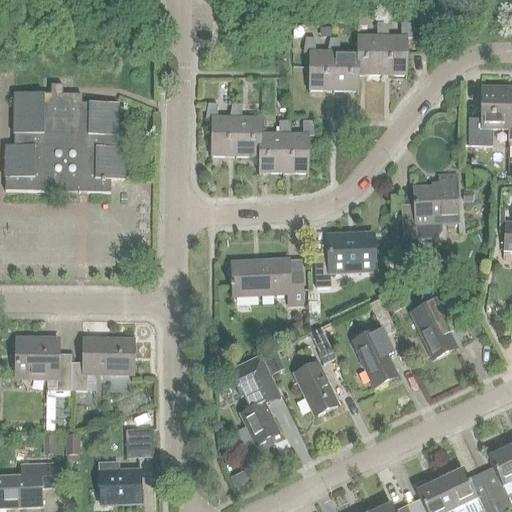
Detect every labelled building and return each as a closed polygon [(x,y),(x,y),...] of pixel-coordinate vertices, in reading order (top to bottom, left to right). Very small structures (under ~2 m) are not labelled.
[(381,78),(381,39),(388,39),(383,27),(375,26),(375,38),(356,38),(356,53),(357,53),(357,77),(357,78),(381,78)] [(400,39),(388,39),(381,39),(381,78),(405,78),(406,41),(412,41),(407,27),(400,26),(400,39)] [(333,53),(324,52),(312,52),(312,41),(305,41),(300,55),(309,55),(309,91),(333,91),(333,53)] [(324,52),(333,53),(333,91),(357,92),(357,78),(357,77),(357,53),(356,53),(336,53),(337,42),(329,42),(324,52)] [(82,97),(61,97),(62,88),(52,87),(51,96),(14,96),(13,148),(5,148),(4,179),(6,179),(6,193),(109,195),(110,183),(124,183),(125,150),(103,149),(104,137),(117,138),(118,106),(82,106),(82,97)] [(491,132),(506,132),(507,90),(498,89),(498,94),(481,93),(480,121),(466,120),(466,149),(491,149),(491,132)] [(236,120),(229,120),(217,119),(218,107),(208,107),(205,121),(211,121),(210,157),(234,157),(236,120)] [(229,120),(236,120),(234,157),(258,158),(259,158),(260,136),(260,120),(241,119),(242,108),(232,108),(229,120)] [(260,136),(259,158),(258,158),(258,174),(283,174),(284,136),(291,136),(286,124),(279,123),(278,136),(260,136)] [(291,136),(284,136),(283,174),(309,175),(310,138),(314,138),(311,124),(302,124),(302,137),(291,136)] [(401,209),(402,243),(415,242),(436,241),(442,234),(442,226),(457,226),(455,179),(438,180),(439,192),(413,192),(413,208),(401,209)] [(463,195),(463,203),(474,203),(473,194),(463,195)] [(511,232),(505,233),(505,232),(503,232),(503,255),(511,255),(511,232)] [(385,237),(372,238),(373,249),(386,248),(385,237)] [(373,249),(372,238),(327,240),(328,256),(314,256),(315,289),(330,289),(330,274),(374,272),(373,249)] [(232,300),(288,297),(288,307),(303,306),(300,264),(288,265),(288,263),(231,266),(231,270),(228,270),(227,275),(229,280),(231,280),(232,300)] [(428,279),(439,301),(445,298),(450,295),(439,274),(428,279)] [(445,298),(439,301),(409,316),(432,362),(457,350),(449,335),(460,329),(445,298)] [(392,326),(380,301),(369,307),(380,331),(392,326)] [(302,323),(289,328),(294,341),(306,336),(302,323)] [(335,360),(332,353),(321,331),(310,337),(318,353),(320,357),(319,358),(323,366),(335,360)] [(357,360),(372,391),(397,379),(382,348),(381,348),(374,333),(350,344),(358,359),(357,360)] [(57,395),(71,395),(71,367),(58,367),(58,343),(15,341),(16,352),(15,378),(43,378),(43,382),(48,382),(47,395),(57,395)] [(84,343),(84,353),(84,367),(71,367),(71,395),(87,395),(88,377),(133,377),(133,344),(84,343)] [(266,408),(281,401),(261,359),(228,375),(240,399),(243,398),(250,413),(239,418),(254,448),(279,436),(266,408)] [(268,369),(273,378),(284,372),(280,364),(268,369)] [(338,408),(318,365),(293,377),(313,420),(338,408)] [(154,461),(153,432),(125,433),(127,462),(154,461)] [(0,447),(11,448),(11,435),(0,434),(0,447)] [(66,438),(66,459),(80,459),(80,438),(66,438)] [(43,440),(44,458),(61,457),(59,439),(43,440)] [(511,451),(511,449),(488,460),(494,472),(480,478),(495,511),(508,511),(511,510),(511,508),(508,501),(509,501),(503,489),(511,484),(511,451)] [(140,475),(119,475),(119,466),(100,466),(101,506),(141,506),(140,475)] [(0,511),(42,510),(41,493),(54,492),(53,468),(21,469),(21,480),(0,481),(0,511)] [(438,484),(451,511),(495,511),(494,508),(480,478),(468,484),(463,472),(438,484)] [(451,511),(438,484),(416,494),(420,502),(407,508),(409,511),(451,511)]
